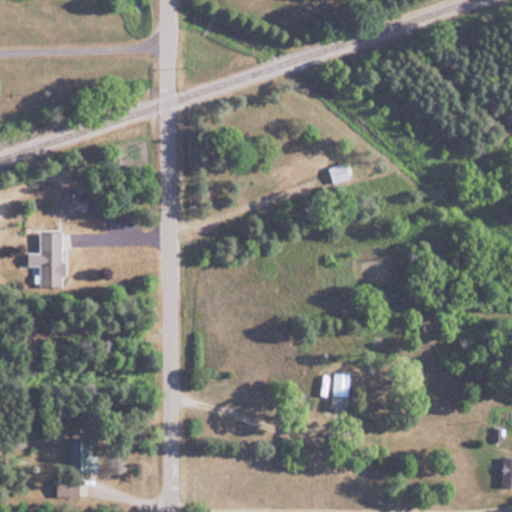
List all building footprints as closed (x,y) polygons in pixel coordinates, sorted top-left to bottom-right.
[(349,178),(347,162),(328,166),(326,157),(304,160),(303,150),(282,154),(286,181),(329,174),(331,182),(349,178)] [(79,195),(65,191),(61,208),(75,212),(79,195)] [(62,231),(40,231),(40,251),(27,251),(27,267),(39,267),(39,287),(62,287),(62,231)] [(331,410),(350,410),(350,370),(331,370),(331,410)] [(92,438),(70,438),(70,470),(92,470),(92,438)] [(511,456),(503,456),(503,486),(511,486),(511,456)] [(57,494),(80,494),(80,479),(57,479),(57,494)]
